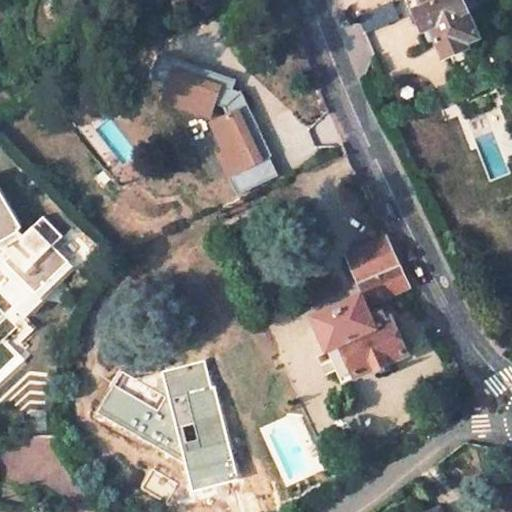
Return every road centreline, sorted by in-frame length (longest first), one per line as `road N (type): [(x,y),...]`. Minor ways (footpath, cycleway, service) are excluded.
road 1 (secondary): [(311,0),(449,317),(511,386)]
road 2 (residential): [(345,511),(423,455),(483,428),(511,427)]
